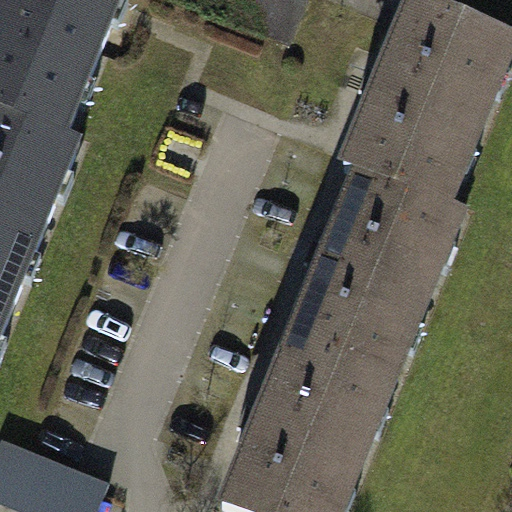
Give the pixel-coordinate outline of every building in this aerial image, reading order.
[(9,0),(0,22),(0,115),(66,143),(127,0),(9,0)] [(315,0),(189,0),(187,6),(293,52),(315,0)] [(511,42),(417,7),(354,173),(488,223),(511,160),(511,42)] [(0,115),(0,306),(17,314),(86,151),(66,143),(0,115)] [(354,173),(291,339),(426,389),(488,223),(354,173)] [(0,306),(0,353),(17,314),(0,306)] [(291,339),(229,505),(248,511),(379,511),(426,389),(291,339)] [(103,511),(114,486),(4,441),(0,450),(0,504),(19,511),(103,511)]
